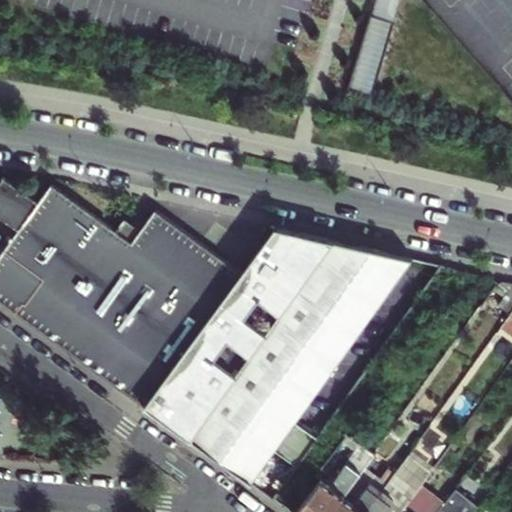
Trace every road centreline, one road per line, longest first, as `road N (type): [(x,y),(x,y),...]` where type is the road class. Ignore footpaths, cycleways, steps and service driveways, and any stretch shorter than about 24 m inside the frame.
road 1 (residential): [(511,241),(0,132)]
road 2 (residential): [(238,510),(0,336)]
road 3 (residential): [(0,491),(238,510)]
